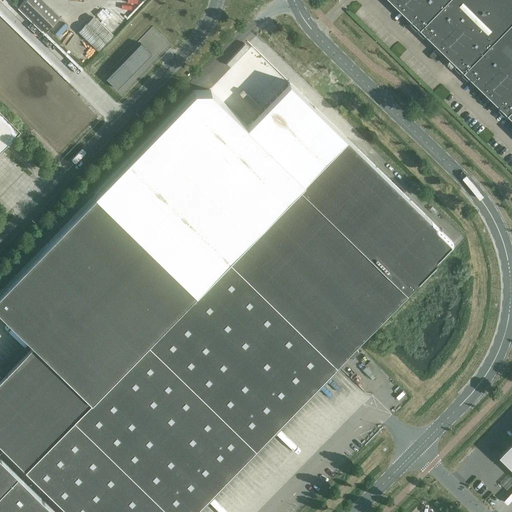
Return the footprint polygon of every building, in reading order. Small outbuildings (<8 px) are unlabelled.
[(58,17),(40,0),(23,0),(19,5),(45,31),(58,17)] [(511,0),(393,0),(511,115),(511,0)] [(74,29),(94,48),(108,34),(87,15),(74,29)] [(151,54),(140,43),(106,78),(117,89),(151,54)] [(435,50),(430,55),(436,61),(442,56),(435,50)] [(80,53),(75,57),(81,63),(85,59),(80,53)] [(0,150),(21,129),(0,108),(0,150)] [(0,511),(191,511),(336,364),(423,274),(454,243),(434,224),(434,223),(346,138),(196,292),(96,195),(0,293),(0,297),(5,302),(0,307),(0,311),(34,345),(6,373),(0,367),(0,511)] [(3,332),(0,333),(0,337),(6,346),(11,343),(3,332)] [(511,441),(500,454),(511,464),(511,441)] [(230,485),(209,498),(197,511),(241,511),(247,508),(249,504),(253,501),(256,494),(253,496),(251,493),(256,490),(257,490),(246,474),(246,473),(234,481),(230,485)]
